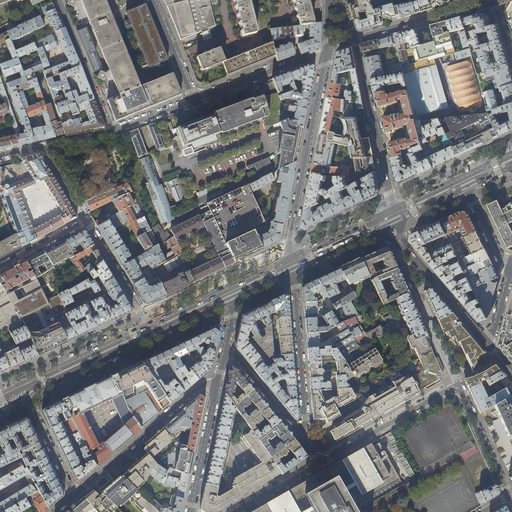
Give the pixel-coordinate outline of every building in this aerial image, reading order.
[(30,0),(32,6),(35,10),(51,3),(52,2),(50,0),(30,0)] [(173,73),(140,87),(125,49),(105,0),(80,0),(120,95),(107,100),(107,101),(112,113),(116,122),(141,111),(182,95),(177,83),(173,73)] [(200,32),(215,26),(208,0),(164,0),(169,12),(175,26),(181,40),(200,32)] [(233,0),(242,36),(256,33),(247,0),(233,0)] [(307,0),(293,0),(297,13),(300,26),(304,25),(306,25),(308,25),(313,24),(312,16),(310,10),(308,3),(307,0)] [(355,0),(357,3),(351,5),(353,10),(365,7),(366,13),(368,17),(375,15),(376,14),(375,9),(372,0),(355,0)] [(418,0),(414,1),(417,13),(420,12),(426,10),(432,8),(436,5),(438,4),(439,5),(443,2),(445,1),(447,3),(451,0),(418,0)] [(414,1),(399,4),(402,18),(404,17),(413,15),(417,13),(414,1)] [(43,69),(46,80),(52,77),(59,75),(63,73),(81,65),(77,56),(68,35),(68,34),(63,23),(61,18),(59,19),(55,9),(52,2),(51,3),(35,10),(5,24),(18,59),(37,50),(38,53),(41,62),(43,69)] [(375,15),(377,26),(383,24),(384,22),(383,19),(384,19),(387,18),(389,19),(390,17),(392,18),(396,17),(401,16),(401,18),(402,18),(399,4),(394,6),(394,4),(378,8),(378,9),(375,9),(376,14),(375,15)] [(146,5),(126,13),(149,70),(169,62),(146,5)] [(365,12),(366,13),(365,7),(353,10),(354,14),(356,20),(362,18),(360,13),(365,12)] [(480,12),(461,19),(463,26),(474,23),(476,30),(492,26),(490,19),(490,17),(481,12),(480,12)] [(312,16),(313,24),(321,23),(321,20),(320,15),(320,14),(316,15),(312,16)] [(362,18),(356,20),(356,21),(359,30),(359,32),(364,30),(370,28),(377,26),(375,15),(368,17),(369,19),(363,21),(362,18)] [(459,17),(446,21),(450,33),(463,29),(463,31),(459,33),(463,47),(469,46),(469,45),(468,41),(463,26),(461,19),(461,17),(459,17)] [(407,60),(401,62),(403,69),(403,72),(407,86),(408,91),(414,115),(415,120),(416,122),(439,119),(452,118),(435,55),(439,54),(440,58),(443,64),(456,60),(455,53),(456,53),(451,36),(450,34),(450,33),(446,21),(442,22),(432,25),(431,25),(435,41),(432,42),(421,45),(411,48),(406,49),(405,49),(407,58),(415,55),(417,63),(409,65),(407,60)] [(309,41),(302,43),(298,44),(300,52),(301,55),(304,54),(308,52),(309,53),(309,55),(320,51),(321,34),(321,28),(321,23),(313,24),(308,25),(308,28),(309,28),(309,41)] [(27,82),(22,69),(19,60),(18,59),(5,24),(0,27),(0,91),(5,103),(8,113),(14,128),(14,130),(15,133),(17,136),(19,145),(25,144),(34,142),(31,130),(30,125),(29,122),(15,86),(27,82)] [(304,34),(304,25),(300,26),(270,30),(272,39),(297,37),(298,44),(302,43),(302,35),(303,35),(304,34)] [(473,44),(474,48),(473,48),(474,52),(477,51),(502,44),(501,38),(499,32),(497,25),(492,26),(476,30),(469,33),(470,36),(472,40),(468,41),(469,45),(473,44)] [(94,72),(100,70),(94,53),(96,52),(87,28),(77,31),(94,72)] [(411,48),(421,45),(418,33),(417,29),(402,34),(405,44),(409,43),(410,44),(411,48)] [(388,73),(403,69),(401,62),(407,60),(408,60),(407,58),(405,49),(406,49),(405,44),(402,34),(402,32),(387,36),(380,38),(360,44),(362,53),(363,52),(365,60),(368,74),(369,80),(371,80),(385,77),(385,76),(380,54),(373,56),(372,55),(375,54),(375,53),(372,54),(372,51),(391,46),(390,45),(396,43),(401,63),(386,66),(388,73)] [(269,58),(276,56),(274,50),(273,42),(271,43),(225,61),(220,48),(197,57),(202,71),(222,62),(227,75),(258,63),(269,58)] [(277,49),(274,50),(276,56),(276,59),(277,61),(284,58),(295,54),(291,43),(289,43),(277,48),(277,49)] [(508,65),(506,57),(502,44),(477,51),(483,72),(508,65)] [(344,49),(336,51),(335,59),(332,75),(330,82),(337,84),(338,77),(339,74),(346,72),(351,71),(356,69),(354,58),(352,46),(348,48),(344,49)] [(472,56),(470,49),(456,53),(455,53),(456,60),(457,60),(472,56)] [(35,72),(43,69),(41,62),(22,69),(27,82),(35,79),(34,73),(35,72)] [(71,110),(72,114),(75,120),(72,121),(71,120),(68,121),(61,123),(66,136),(74,135),(84,133),(94,131),(106,129),(99,113),(97,107),(94,99),(91,91),(90,90),(83,72),(81,65),(63,73),(59,75),(61,81),(54,84),(52,77),(46,80),(53,99),(60,120),(63,119),(61,114),(71,110)] [(279,96),(281,101),(286,98),(290,99),(290,100),(296,101),(295,103),(294,103),(293,103),(292,108),(306,110),(308,102),(312,81),(315,69),(310,65),(301,68),(289,73),(295,90),(297,89),(293,80),(295,80),(300,81),(300,82),(300,83),(299,87),(301,87),(300,91),(301,91),(300,94),(296,93),(296,90),(295,90),(291,91),(283,94),(279,96)] [(496,89),(499,88),(511,83),(511,80),(511,78),(508,65),(483,72),(477,74),(479,82),(491,78),(491,79),(493,78),(495,83),(496,89)] [(356,69),(351,71),(357,107),(358,109),(364,108),(362,100),(361,97),(360,88),(356,69)] [(402,84),(403,87),(404,87),(407,86),(403,72),(385,76),(385,77),(371,80),(371,81),(374,94),(376,94),(386,91),(390,91),(396,90),(395,85),(401,83),(402,84)] [(295,90),(289,73),(282,75),(272,79),(278,93),(279,96),(283,94),(281,87),(284,86),(284,88),(286,87),(286,86),(288,85),(291,91),(295,90)] [(347,76),(338,77),(337,84),(347,85),(348,85),(347,76)] [(45,140),(56,138),(51,123),(45,106),(36,79),(35,79),(27,82),(15,86),(29,122),(30,125),(32,124),(32,123),(31,117),(42,113),(46,126),(42,128),(42,127),(31,130),(34,142),(36,141),(45,140)] [(337,84),(330,82),(329,90),(328,94),(327,97),(339,99),(340,91),(345,91),(348,91),(348,90),(348,89),(347,85),(337,84)] [(511,83),(499,88),(505,106),(511,104),(511,83)] [(487,107),(488,111),(499,108),(494,90),(483,93),(484,97),(487,97),(487,98),(489,105),(490,106),(487,107)] [(386,91),(376,94),(379,108),(398,103),(398,102),(399,102),(398,100),(403,99),(404,105),(404,108),(405,108),(406,114),(401,115),(401,114),(397,115),(396,115),(393,115),(393,116),(388,117),(388,116),(382,117),(382,118),(386,134),(392,132),(392,131),(394,131),(394,130),(404,127),(404,126),(409,125),(410,130),(411,134),(413,139),(409,140),(408,139),(407,139),(407,138),(388,143),(392,157),(402,155),(404,155),(404,153),(402,154),(401,151),(407,149),(407,150),(408,149),(408,148),(411,147),(412,149),(416,148),(415,145),(419,143),(420,146),(421,145),(422,145),(416,122),(415,120),(413,120),(411,116),(414,115),(408,91),(402,92),(402,91),(398,92),(398,93),(393,94),(387,95),(386,91)] [(279,169),(296,162),(298,154),(296,153),(298,143),(300,133),(301,127),(290,125),(285,113),(284,110),(282,106),(281,103),(281,101),(279,96),(278,93),(263,98),(262,96),(176,128),(178,132),(176,133),(179,140),(182,149),(188,147),(187,145),(262,117),(266,128),(279,123),(282,132),(278,149),(281,150),(277,171),(279,169)] [(339,99),(327,97),(325,106),(322,124),(320,134),(329,136),(330,132),(333,116),(335,117),(335,115),(334,115),(335,111),(344,112),(345,100),(339,99)] [(352,100),(345,100),(344,112),(344,116),(344,118),(355,118),(354,110),(354,108),(352,100)] [(5,103),(0,105),(0,149),(2,149),(10,147),(19,145),(17,136),(15,133),(14,133),(14,136),(6,138),(5,135),(2,136),(3,138),(0,138),(0,116),(8,113),(5,103)] [(50,104),(45,106),(51,123),(56,138),(63,136),(66,136),(61,123),(61,122),(57,123),(56,121),(50,104)] [(511,104),(505,106),(503,107),(505,113),(509,111),(511,120),(507,122),(511,132),(511,104)] [(282,106),(284,110),(294,112),(292,120),(289,120),(287,113),(285,113),(290,125),(301,127),(303,128),(305,118),(306,110),(292,108),(289,107),(282,106)] [(499,108),(488,111),(488,114),(500,138),(506,135),(511,132),(507,122),(507,119),(499,123),(496,115),(505,113),(503,107),(499,108)] [(442,125),(443,128),(457,158),(479,148),(500,138),(488,114),(457,117),(452,118),(439,119),(442,125)] [(335,117),(333,116),(330,132),(337,133),(337,134),(359,139),(361,139),(358,125),(356,118),(355,118),(344,118),(341,118),(339,118),(335,117)] [(439,127),(442,125),(439,119),(416,122),(422,145),(421,145),(423,150),(426,156),(428,158),(434,169),(436,168),(446,163),(457,158),(443,128),(440,129),(439,127)] [(154,123),(148,125),(157,151),(164,148),(160,137),(161,136),(160,134),(159,134),(154,123)] [(138,129),(129,132),(138,158),(147,154),(138,129)] [(337,133),(330,132),(329,136),(328,142),(335,144),(334,146),(331,160),(332,160),(337,161),(342,161),(342,167),(349,168),(350,165),(350,159),(354,159),(362,159),(373,157),(371,146),(369,138),(361,139),(359,139),(337,134),(337,133)] [(329,136),(320,134),(318,143),(316,153),(325,155),(327,148),(323,148),(324,145),(327,146),(328,144),(328,142),(329,136)] [(332,160),(331,160),(334,146),(328,144),(327,146),(327,148),(325,155),(316,153),(315,160),(314,163),(324,165),(323,166),(331,167),(332,160)] [(412,149),(408,151),(409,154),(419,176),(426,173),(434,169),(428,158),(426,156),(422,158),(421,159),(421,160),(422,162),(420,162),(417,155),(416,156),(415,154),(423,150),(421,145),(420,146),(416,148),(412,149)] [(44,163),(39,155),(39,154),(22,159),(21,159),(23,162),(0,167),(0,258),(6,255),(21,248),(29,243),(33,241),(51,231),(71,221),(74,219),(77,217),(68,203),(61,190),(52,176),(44,163)] [(403,162),(402,155),(392,157),(389,158),(390,161),(392,171),(395,182),(401,185),(412,179),(419,176),(409,154),(406,154),(407,158),(406,158),(410,166),(407,168),(407,166),(405,166),(405,167),(404,167),(404,164),(405,163),(404,161),(403,162)] [(148,156),(139,160),(142,166),(151,163),(148,156)] [(362,159),(354,159),(357,174),(358,174),(366,171),(375,168),(374,163),(373,157),(362,159)] [(267,158),(247,167),(249,170),(256,167),(261,178),(271,173),(273,172),(267,158)] [(270,223),(283,226),(288,204),(289,197),(294,172),(296,162),(279,169),(277,182),(281,183),(279,195),(275,195),(272,188),(270,189),(269,191),(258,196),(257,193),(251,196),(264,222),(270,223)] [(324,165),(314,163),(313,168),(312,172),(322,174),(322,175),(328,177),(328,173),(340,173),(340,171),(341,171),(341,176),(345,176),(347,177),(349,168),(342,167),(336,167),(331,167),(323,166),(324,165)] [(341,176),(328,177),(322,175),(322,174),(312,172),(311,179),(311,180),(305,211),(314,206),(317,205),(319,204),(319,203),(319,202),(319,198),(321,198),(321,195),(325,196),(327,199),(331,197),(336,195),(341,192),(343,191),(346,189),(347,188),(348,188),(348,187),(346,183),(345,176),(341,176)] [(368,176),(357,182),(366,201),(372,198),(373,198),(374,197),(376,196),(377,195),(379,191),(378,185),(378,184),(376,172),(368,176)] [(252,182),(246,185),(250,193),(263,187),(264,185),(274,180),(271,173),(261,178),(252,182)] [(161,224),(174,219),(164,193),(168,192),(166,187),(163,188),(161,185),(159,185),(156,177),(147,181),(147,183),(145,183),(161,224)] [(246,185),(252,182),(250,177),(244,180),(244,179),(222,189),(224,195),(220,187),(195,199),(203,214),(204,214),(210,210),(207,204),(246,185)] [(176,202),(180,200),(181,200),(185,199),(180,185),(179,185),(178,183),(179,182),(177,178),(167,181),(170,184),(171,188),(176,202)] [(341,192),(336,195),(344,212),(356,206),(366,201),(357,182),(353,185),(351,186),(348,187),(348,188),(352,197),(351,197),(350,196),(347,197),(347,196),(346,197),(346,198),(346,199),(346,200),(345,200),(341,192)] [(87,200),(80,203),(85,214),(86,214),(89,213),(112,201),(119,212),(111,216),(109,213),(94,222),(104,237),(113,252),(124,245),(114,228),(116,227),(117,228),(126,223),(128,223),(136,237),(151,231),(127,183),(118,187),(114,188),(112,189),(90,199),(87,200)] [(251,196),(250,193),(246,185),(207,204),(210,210),(225,241),(235,263),(245,258),(250,256),(263,250),(269,247),(278,242),(281,239),(282,232),(283,226),(270,223),(264,222),(251,196)] [(319,204),(317,205),(325,220),(334,216),(344,212),(336,195),(331,197),(334,203),(331,205),(330,204),(329,204),(328,204),(327,204),(327,203),(326,204),(326,203),(324,204),(325,205),(321,207),(319,204)] [(511,201),(509,203),(509,205),(506,206),(507,208),(502,210),(498,200),(487,205),(508,248),(511,246),(511,230),(511,227),(511,226),(511,201)] [(314,206),(305,211),(303,218),(303,219),(301,227),(305,230),(315,225),(317,224),(324,221),(325,220),(317,205),(314,206),(317,211),(314,213),(314,212),(313,212),(314,206)] [(202,221),(204,226),(218,255),(224,268),(235,263),(225,241),(210,210),(204,214),(206,218),(202,221)] [(456,214),(440,221),(448,238),(451,243),(451,244),(477,232),(472,222),(468,213),(462,211),(456,214)] [(174,236),(176,240),(204,226),(202,221),(199,216),(171,230),(174,236)] [(420,231),(426,244),(430,253),(434,261),(436,259),(440,257),(439,255),(441,254),(442,255),(443,255),(444,254),(444,253),(445,255),(447,254),(454,251),(451,244),(451,243),(434,251),(430,243),(443,236),(444,237),(443,238),(444,240),(448,238),(440,221),(430,226),(428,227),(420,231)] [(156,232),(161,227),(157,223),(152,228),(156,232)] [(77,234),(64,241),(74,256),(78,254),(75,249),(78,247),(77,247),(81,245),(84,250),(94,245),(90,238),(85,230),(77,234)] [(151,231),(136,237),(145,252),(132,260),(130,256),(130,255),(124,245),(113,252),(116,258),(121,266),(132,283),(143,302),(144,303),(147,304),(159,299),(166,296),(160,283),(158,280),(157,281),(156,282),(156,283),(156,284),(151,287),(150,286),(149,286),(148,286),(139,270),(148,264),(152,270),(157,267),(182,251),(176,240),(174,236),(167,241),(173,251),(163,256),(159,246),(158,247),(151,231)] [(415,233),(411,235),(409,241),(417,250),(428,263),(434,261),(430,253),(428,254),(425,247),(424,247),(423,246),(426,244),(420,231),(419,231),(415,233)] [(481,241),(477,232),(451,244),(454,251),(457,256),(459,261),(467,257),(460,244),(466,241),(472,255),(485,248),(481,241)] [(50,249),(44,252),(46,256),(52,266),(69,258),(70,259),(74,256),(64,241),(57,245),(50,249)] [(97,249),(94,245),(84,250),(78,254),(74,256),(70,259),(81,272),(85,269),(89,273),(103,260),(98,252),(97,249)] [(363,258),(361,259),(369,275),(370,277),(374,275),(375,277),(397,268),(394,260),(388,249),(385,247),(363,258)] [(459,261),(459,262),(462,267),(464,272),(467,278),(493,265),(490,259),(485,248),(472,255),(467,257),(459,261)] [(457,256),(454,251),(447,254),(447,256),(442,258),(441,257),(440,257),(436,259),(437,261),(435,263),(434,261),(428,263),(433,269),(440,277),(446,275),(445,271),(446,271),(448,274),(462,267),(459,262),(451,266),(451,265),(447,266),(445,263),(449,261),(449,260),(457,256)] [(34,257),(27,261),(36,278),(53,267),(52,266),(46,256),(44,252),(34,257)] [(182,253),(163,265),(168,273),(187,261),(182,253)] [(160,283),(166,296),(179,289),(220,270),(224,268),(218,255),(216,256),(217,259),(182,275),(182,274),(181,274),(180,274),(179,274),(178,275),(177,276),(168,280),(169,282),(162,285),(161,283),(160,283)] [(348,265),(339,269),(348,284),(369,275),(361,259),(359,259),(348,265)] [(103,260),(89,273),(92,277),(93,280),(98,277),(100,280),(95,283),(98,287),(114,278),(108,269),(103,260)] [(1,275),(0,275),(0,282),(1,284),(3,283),(2,282),(4,282),(5,285),(2,287),(7,295),(10,293),(9,290),(18,285),(20,288),(22,287),(27,284),(27,283),(23,285),(22,283),(30,279),(31,280),(28,282),(28,284),(36,280),(36,278),(27,261),(12,269),(11,270),(1,275)] [(499,277),(493,265),(467,278),(470,283),(473,290),(476,296),(478,300),(479,303),(482,309),(487,318),(487,319),(489,312),(493,297),(496,287),(497,284),(490,282),(499,277)] [(455,276),(464,272),(462,267),(448,274),(449,276),(447,277),(446,275),(440,277),(446,284),(452,291),(460,288),(459,286),(461,285),(462,287),(464,286),(470,283),(467,278),(458,282),(455,276)] [(397,268),(375,277),(371,279),(378,293),(383,290),(380,282),(389,278),(390,278),(391,282),(388,283),(389,287),(397,284),(398,284),(403,282),(400,274),(397,268)] [(327,275),(317,279),(335,309),(336,310),(341,307),(350,301),(355,297),(352,291),(341,298),(338,293),(339,293),(335,284),(340,282),(343,287),(347,286),(348,287),(349,286),(348,284),(339,269),(327,275)] [(67,289),(58,294),(65,307),(73,302),(74,302),(71,296),(91,287),(94,294),(100,291),(98,287),(95,283),(93,280),(92,277),(68,291),(67,289)] [(114,278),(98,287),(100,291),(100,292),(106,289),(107,292),(107,293),(109,297),(107,298),(106,296),(105,297),(103,297),(105,300),(108,305),(109,304),(115,300),(124,295),(121,290),(118,285),(114,278)] [(23,320),(24,323),(25,326),(31,338),(32,340),(38,356),(43,353),(46,352),(56,347),(68,342),(61,327),(55,316),(67,310),(65,307),(58,294),(47,300),(37,279),(36,280),(22,287),(20,288),(10,293),(7,295),(21,322),(23,320)] [(317,279),(315,280),(309,283),(304,285),(302,288),(303,294),(304,308),(305,318),(316,317),(321,317),(322,317),(332,311),(335,309),(317,279)] [(1,284),(0,282),(0,331),(8,328),(21,322),(7,295),(2,287),(1,284)] [(397,284),(389,287),(391,291),(394,290),(394,291),(395,291),(397,292),(396,293),(387,297),(383,290),(378,293),(383,304),(387,303),(395,299),(408,292),(406,287),(403,282),(398,284),(397,284)] [(470,283),(464,286),(465,287),(464,287),(464,289),(462,290),(461,287),(460,288),(452,291),(458,298),(465,306),(472,302),(467,293),(473,290),(470,283)] [(437,320),(451,313),(444,304),(429,288),(424,291),(432,309),(437,320)] [(408,292),(395,299),(407,324),(420,317),(414,305),(408,292)] [(278,298),(269,302),(275,313),(279,311),(280,312),(278,313),(278,316),(277,317),(276,317),(275,321),(278,319),(280,318),(290,317),(289,305),(288,300),(288,296),(285,294),(278,298)] [(128,301),(124,295),(115,300),(118,305),(117,306),(116,305),(115,305),(114,305),(113,306),(113,307),(113,308),(110,309),(109,306),(110,305),(109,304),(108,305),(104,307),(111,322),(122,316),(131,312),(132,308),(128,301)] [(86,304),(77,308),(88,332),(92,330),(98,327),(111,322),(104,307),(108,305),(105,300),(103,301),(101,297),(90,302),(94,310),(90,312),(86,304)] [(478,300),(475,301),(472,302),(465,306),(473,316),(479,322),(483,320),(487,318),(482,309),(481,310),(477,306),(479,303),(478,300)] [(350,301),(341,307),(348,320),(358,316),(350,301)] [(261,305),(254,309),(259,320),(266,317),(266,318),(262,320),(266,328),(271,324),(275,321),(274,317),(271,318),(269,315),(275,313),(269,302),(263,305),(261,305)] [(77,308),(65,314),(70,326),(64,329),(62,326),(61,327),(68,342),(78,337),(88,332),(77,308)] [(259,320),(254,309),(249,312),(242,315),(240,325),(249,327),(251,331),(252,333),(254,336),(258,333),(259,333),(259,332),(254,322),(259,320)] [(332,311),(322,317),(327,325),(325,326),(324,326),(317,326),(317,323),(317,322),(316,322),(316,317),(305,318),(305,324),(306,333),(319,332),(326,332),(336,325),(339,324),(332,311)] [(348,320),(343,322),(359,346),(378,334),(380,338),(402,326),(398,320),(394,322),(393,320),(392,320),(391,320),(391,319),(392,316),(391,316),(391,315),(388,311),(381,315),(384,320),(387,322),(386,325),(387,325),(382,328),(380,325),(370,331),(369,330),(366,332),(364,332),(359,325),(363,322),(359,315),(358,316),(348,320)] [(451,313),(437,320),(444,334),(446,333),(447,336),(449,335),(450,336),(462,330),(462,329),(464,328),(461,325),(459,322),(451,313)] [(511,315),(508,314),(505,323),(502,335),(501,338),(499,344),(499,345),(500,347),(502,349),(507,344),(508,345),(511,342),(511,315)] [(290,324),(290,317),(280,318),(278,319),(281,355),(283,355),(293,354),(292,347),(291,329),(290,324)] [(419,358),(432,351),(428,342),(429,342),(430,339),(426,330),(420,318),(420,317),(407,324),(412,333),(407,335),(407,338),(411,347),(413,348),(414,348),(419,358)] [(21,322),(8,328),(9,330),(24,323),(23,320),(21,322)] [(319,332),(306,333),(307,339),(307,348),(330,346),(331,346),(334,344),(336,348),(342,357),(348,353),(359,346),(343,322),(339,324),(336,325),(341,332),(324,342),(319,342),(319,340),(320,340),(320,339),(320,338),(319,337),(319,332)] [(215,324),(209,326),(210,330),(215,328),(217,330),(219,332),(217,343),(218,343),(221,331),(219,327),(215,324)] [(274,356),(271,324),(266,328),(264,329),(265,335),(261,338),(258,333),(254,336),(252,337),(269,358),(271,356),(274,356)] [(249,327),(240,325),(237,335),(235,346),(237,348),(247,341),(252,337),(254,336),(252,333),(248,334),(249,332),(251,331),(249,327)] [(25,326),(10,333),(16,345),(31,338),(25,326)] [(8,328),(0,331),(0,351),(2,351),(7,348),(12,346),(16,345),(10,333),(9,330),(8,328)] [(196,336),(202,348),(203,348),(206,344),(207,345),(207,346),(206,345),(206,346),(207,347),(206,349),(207,349),(215,351),(217,343),(219,332),(217,330),(215,328),(210,330),(204,333),(196,336)] [(462,330),(450,336),(451,338),(452,337),(454,340),(456,340),(459,347),(461,346),(472,371),(475,364),(475,363),(476,363),(478,359),(477,357),(485,353),(482,349),(464,328),(462,329),(462,330)] [(190,339),(182,343),(192,362),(198,358),(198,356),(196,357),(196,358),(195,359),(191,352),(195,350),(196,350),(197,350),(200,357),(205,354),(204,353),(202,348),(196,336),(190,339)] [(31,346),(19,352),(24,362),(33,358),(38,356),(32,340),(29,342),(31,346)] [(264,362),(247,341),(237,348),(242,355),(246,359),(254,370),(263,363),(264,362)] [(511,342),(508,345),(507,344),(502,349),(508,356),(511,360),(511,342)] [(175,346),(169,349),(178,369),(183,366),(179,359),(180,358),(181,357),(182,356),(183,359),(185,358),(188,363),(186,364),(186,365),(188,364),(192,362),(182,343),(175,346)] [(16,345),(12,346),(13,349),(10,350),(11,352),(7,354),(6,352),(9,351),(7,348),(2,351),(2,353),(4,355),(10,369),(19,365),(24,362),(19,352),(16,345)] [(330,349),(330,346),(307,348),(308,354),(309,363),(321,362),(321,355),(332,355),(336,361),(342,357),(336,348),(330,349)] [(336,376),(345,375),(348,379),(357,374),(357,375),(382,360),(375,348),(359,358),(359,359),(357,361),(356,360),(354,361),(348,353),(342,357),(336,361),(337,370),(324,371),(323,369),(322,369),(321,362),(309,363),(309,369),(310,378),(330,377),(336,376)] [(162,352),(155,356),(165,377),(168,375),(165,367),(168,365),(167,363),(168,364),(169,363),(173,372),(178,369),(169,349),(162,352)] [(212,365),(215,351),(207,349),(205,352),(204,353),(205,354),(200,357),(201,359),(201,362),(200,363),(198,361),(191,367),(188,364),(186,365),(189,369),(198,379),(205,374),(212,368),(212,367),(212,365)] [(435,358),(432,351),(419,358),(422,362),(417,375),(411,378),(418,391),(421,390),(425,388),(425,389),(427,389),(438,383),(440,382),(444,371),(441,364),(438,358),(436,357),(435,358)] [(294,363),(293,354),(283,355),(283,360),(281,359),(281,358),(272,358),(272,359),(273,361),(277,369),(279,369),(279,367),(281,367),(281,368),(282,368),(283,367),(284,367),(284,368),(282,369),(282,372),(286,371),(294,370),(294,363)] [(0,358),(0,373),(10,369),(4,355),(2,356),(2,357),(0,358)] [(149,358),(142,362),(156,382),(161,379),(164,377),(165,377),(155,356),(149,358)] [(267,367),(263,363),(254,370),(260,376),(265,382),(271,377),(269,375),(273,372),(275,374),(278,372),(277,369),(273,361),(272,362),(273,363),(267,367)] [(130,368),(117,374),(118,376),(123,394),(128,407),(141,427),(148,421),(161,410),(170,402),(156,382),(142,362),(139,363),(130,368)] [(242,389),(249,383),(241,374),(234,365),(231,366),(229,373),(226,386),(225,393),(229,399),(233,397),(231,394),(232,393),(234,393),(235,385),(233,384),(234,381),(235,382),(236,382),(242,389)] [(474,376),(465,380),(469,389),(480,383),(481,382),(490,377),(501,371),(495,365),(482,373),(481,373),(481,374),(478,375),(476,372),(474,376)] [(184,366),(183,366),(178,369),(183,378),(186,377),(187,379),(185,381),(190,386),(193,384),(198,379),(189,369),(188,370),(188,371),(189,372),(188,373),(184,366)] [(178,369),(173,372),(169,374),(172,377),(175,375),(179,381),(177,383),(184,392),(187,389),(190,386),(185,381),(183,378),(178,369)] [(295,378),(294,370),(286,371),(286,374),(282,375),(281,374),(281,372),(278,372),(281,380),(284,380),(286,380),(286,383),(287,385),(283,385),(284,388),(287,387),(296,387),(295,378)] [(501,371),(490,377),(481,382),(482,384),(486,382),(489,386),(499,380),(511,394),(511,397),(511,399),(505,388),(487,398),(480,383),(469,389),(474,401),(480,413),(488,408),(487,406),(488,405),(488,406),(489,406),(490,407),(494,405),(503,399),(505,399),(509,405),(511,402),(511,383),(501,371)] [(281,380),(278,372),(275,374),(271,377),(265,382),(269,388),(275,395),(282,389),(284,388),(283,385),(280,388),(277,384),(278,383),(278,382),(281,380)] [(90,455),(93,460),(93,462),(94,462),(97,467),(110,456),(112,454),(125,443),(133,435),(142,428),(141,427),(128,407),(123,394),(118,376),(117,374),(114,375),(90,387),(62,400),(71,418),(78,432),(85,446),(88,452),(90,455)] [(169,374),(168,375),(165,377),(164,377),(166,380),(170,378),(172,380),(169,382),(166,385),(165,384),(164,384),(161,380),(162,380),(161,379),(156,382),(170,402),(170,404),(175,399),(177,398),(184,392),(177,383),(172,377),(169,374)] [(375,392),(366,397),(367,397),(366,398),(365,399),(365,400),(365,402),(365,403),(364,404),(363,405),(362,406),(362,407),(362,408),(361,410),(362,411),(334,427),(335,431),(330,434),(335,442),(340,439),(356,430),(380,416),(405,402),(420,393),(418,391),(411,378),(409,374),(402,377),(401,375),(391,380),(391,382),(388,384),(387,384),(383,384),(380,386),(379,387),(377,389),(375,392)] [(345,375),(336,376),(337,389),(350,388),(346,382),(349,381),(348,379),(345,375)] [(330,377),(310,378),(310,384),(311,391),(320,390),(320,388),(323,387),(323,390),(331,390),(330,377)] [(252,387),(249,383),(242,389),(244,393),(245,395),(244,396),(242,394),(237,397),(238,398),(236,400),(235,399),(233,397),(229,399),(235,407),(255,391),(252,387)] [(296,393),(296,387),(287,387),(287,392),(288,395),(287,396),(289,401),(297,400),(296,393)] [(312,399),(313,420),(336,418),(333,412),(352,401),(352,400),(355,398),(352,392),(354,390),(354,389),(353,388),(350,388),(337,389),(337,397),(330,398),(329,396),(325,398),(320,398),(320,390),(311,391),(311,395),(312,399)] [(285,393),(282,389),(275,395),(279,400),(283,405),(289,401),(287,396),(286,396),(285,393)] [(259,395),(255,391),(235,407),(241,416),(245,413),(242,410),(243,408),(245,407),(250,403),(248,401),(249,400),(250,401),(251,401),(254,405),(262,399),(259,395)] [(235,407),(229,399),(225,393),(221,409),(220,417),(233,420),(235,407)] [(196,398),(192,422),(194,423),(194,425),(191,425),(191,429),(187,447),(186,452),(193,453),(195,444),(199,425),(205,398),(204,397),(200,395),(198,396),(196,398)] [(166,425),(164,427),(165,427),(175,438),(175,439),(185,430),(185,428),(191,429),(191,425),(192,422),(196,398),(191,402),(185,408),(184,409),(184,410),(166,425)] [(265,403),(262,399),(254,405),(257,408),(257,409),(258,411),(257,412),(255,409),(250,414),(251,415),(249,416),(247,416),(245,413),(241,416),(247,424),(268,407),(265,403)] [(506,406),(503,399),(494,405),(508,436),(511,434),(511,436),(511,412),(508,405),(506,406)] [(66,420),(71,418),(62,400),(55,403),(43,408),(42,412),(46,420),(50,428),(61,423),(62,422),(57,414),(60,413),(61,415),(63,414),(66,420)] [(297,408),(297,400),(289,401),(283,405),(289,412),(295,419),(298,418),(297,408)] [(271,411),(268,407),(247,424),(252,431),(253,432),(256,429),(255,427),(255,425),(257,423),(257,424),(263,419),(261,417),(262,416),(263,417),(265,417),(267,421),(275,415),(271,411)] [(278,419),(275,415),(267,421),(270,424),(270,426),(271,427),(270,427),(268,425),(266,427),(265,426),(263,428),(264,429),(262,430),(262,432),(261,433),(259,433),(256,429),(253,432),(259,441),(281,423),(278,419)] [(14,422),(7,426),(15,444),(16,444),(21,442),(16,433),(17,432),(19,435),(22,433),(25,440),(37,434),(33,426),(32,426),(29,418),(25,417),(14,422)] [(228,442),(233,420),(220,417),(217,430),(215,439),(228,442)] [(78,432),(71,418),(66,420),(73,435),(78,432)] [(68,437),(61,423),(50,428),(53,435),(57,442),(68,437)] [(284,427),(281,423),(259,441),(264,449),(269,445),(267,442),(267,440),(269,438),(270,440),(275,436),(273,434),(275,433),(276,434),(277,434),(277,435),(279,438),(288,431),(284,427)] [(0,428),(0,456),(4,466),(22,458),(20,454),(19,451),(17,447),(12,449),(10,444),(12,443),(13,445),(15,444),(7,426),(5,427),(2,428),(0,428)] [(122,476),(137,490),(149,473),(156,463),(152,458),(170,442),(170,441),(175,438),(165,427),(159,432),(149,441),(145,444),(147,446),(145,447),(145,450),(147,453),(144,456),(127,470),(128,471),(125,473),(122,476)] [(259,441),(253,432),(252,431),(246,435),(245,434),(243,435),(244,437),(242,438),(260,463),(234,478),(235,479),(233,480),(235,484),(232,486),(233,488),(219,496),(216,495),(218,486),(205,483),(204,488),(201,505),(200,509),(203,511),(213,511),(221,507),(223,506),(232,501),(244,494),(270,479),(281,473),(276,465),(270,457),(264,449),(259,441)] [(291,435),(288,431),(279,438),(280,440),(282,440),(282,442),(283,442),(281,444),(280,442),(274,446),(276,448),(273,449),(272,448),(269,445),(264,449),(270,457),(294,439),(291,435)] [(85,446),(78,432),(73,435),(79,449),(80,449),(85,446)] [(386,434),(412,481),(417,478),(391,432),(386,434)] [(37,434),(25,440),(28,445),(27,446),(25,448),(24,447),(23,447),(21,442),(16,444),(17,447),(19,451),(21,450),(22,453),(20,454),(22,458),(23,459),(28,457),(25,451),(26,451),(27,452),(28,452),(28,451),(29,451),(29,450),(30,449),(32,455),(44,449),(42,446),(40,441),(39,439),(37,434)] [(75,451),(68,437),(57,442),(60,449),(64,457),(75,451)] [(223,464),(228,442),(215,439),(213,448),(210,461),(223,464)] [(298,443),(294,439),(270,457),(276,465),(280,462),(279,460),(279,458),(280,457),(281,457),(284,455),(284,456),(286,454),(288,452),(286,449),(287,448),(288,449),(290,450),(293,454),(301,447),(298,443)] [(186,452),(187,447),(183,446),(177,442),(158,462),(170,467),(181,473),(189,475),(191,466),(193,456),(193,453),(186,452)] [(355,511),(356,511),(403,485),(379,443),(321,476),(258,511),(355,511)] [(88,452),(85,446),(80,449),(87,463),(93,460),(90,455),(88,456),(86,453),(88,452)] [(304,452),(301,447),(293,454),(296,458),(296,459),(296,460),(295,460),(293,458),(285,464),(286,464),(284,466),(282,465),(280,462),(276,465),(281,473),(282,474),(307,456),(304,452)] [(44,449),(32,455),(35,460),(34,460),(34,461),(32,462),(31,462),(28,457),(23,459),(23,460),(25,464),(31,474),(35,472),(33,466),(34,466),(34,467),(35,466),(36,466),(36,465),(37,464),(40,470),(51,464),(47,456),(44,449)] [(78,450),(75,451),(64,457),(67,462),(71,471),(82,465),(76,453),(80,452),(78,450)] [(23,460),(7,468),(10,473),(25,464),(23,460)] [(93,462),(93,460),(87,463),(82,465),(71,471),(73,476),(76,481),(80,482),(87,476),(97,467),(94,462),(93,462)] [(218,486),(223,464),(210,461),(208,470),(205,483),(218,486)] [(149,473),(165,484),(178,487),(176,496),(184,498),(184,496),(187,485),(188,478),(189,475),(181,473),(170,467),(167,471),(156,463),(149,473)] [(0,511),(2,511),(4,511),(26,498),(28,497),(37,492),(34,487),(33,486),(35,484),(33,481),(32,478),(33,478),(31,474),(25,464),(10,473),(3,477),(0,478),(0,490),(25,476),(30,485),(0,503),(0,511)] [(51,464),(40,470),(42,475),(41,475),(42,476),(39,477),(38,477),(35,472),(31,474),(33,478),(32,478),(33,481),(35,480),(37,483),(35,484),(38,489),(43,486),(40,481),(41,481),(42,482),(43,482),(43,481),(44,481),(44,479),(47,484),(58,479),(54,471),(51,464)] [(145,511),(158,511),(150,503),(137,490),(122,476),(117,480),(114,483),(110,479),(99,490),(117,508),(131,495),(137,501),(136,502),(145,511)] [(58,479),(47,484),(51,493),(48,494),(46,494),(43,486),(38,489),(39,491),(49,508),(56,502),(64,496),(65,492),(61,486),(58,479)] [(475,494),(480,506),(494,498),(498,495),(499,492),(497,486),(495,483),(475,494)] [(88,491),(83,495),(97,511),(102,511),(106,508),(109,511),(111,511),(117,508),(99,490),(96,493),(92,488),(88,491)] [(39,491),(37,492),(28,497),(29,499),(32,498),(40,511),(45,511),(49,508),(39,491)] [(70,506),(67,509),(69,511),(97,511),(83,495),(79,499),(70,506)] [(153,500),(150,503),(158,511),(172,511),(176,497),(171,496),(169,505),(168,504),(167,504),(166,503),(163,504),(162,505),(161,505),(160,506),(154,499),(153,500)] [(176,496),(176,497),(172,511),(180,511),(184,498),(176,496)] [(21,511),(31,506),(26,498),(4,511),(5,511),(21,511)]
